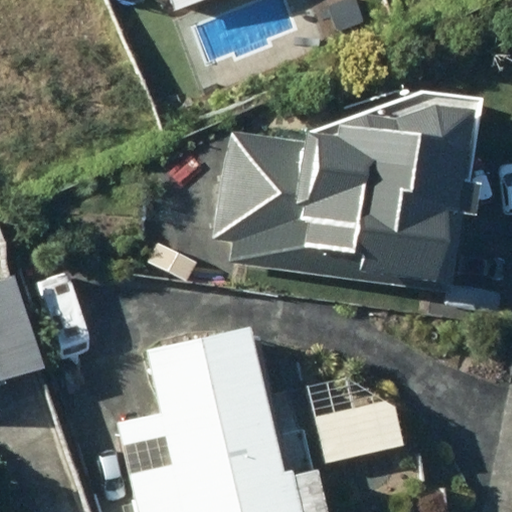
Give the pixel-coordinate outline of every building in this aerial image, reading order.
[(151,0),(156,11),(183,0),(151,0)] [(231,235),(228,261),(374,281),(376,268),(427,275),(438,199),(467,203),(471,175),(452,172),(461,103),(422,97),(390,114),(358,109),(331,119),(329,131),(295,127),(293,138),(226,129),(212,233),(231,235)] [(5,268),(0,269),(0,376),(36,365),(5,268)] [(141,346),(156,412),(115,422),(135,511),(322,511),(312,466),(286,472),(284,466),(279,467),(246,323),(141,346)] [(379,395),(304,414),(317,462),(391,443),(379,395)]
